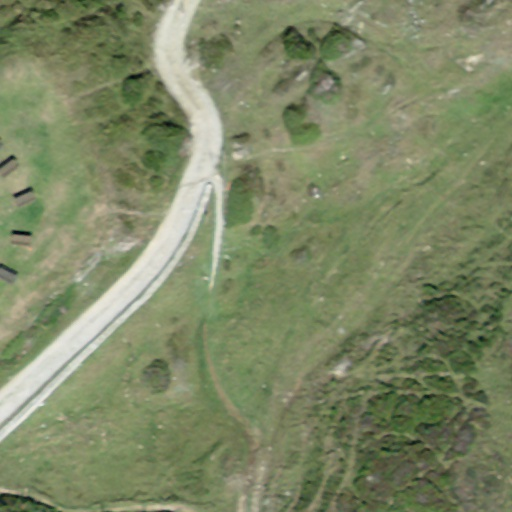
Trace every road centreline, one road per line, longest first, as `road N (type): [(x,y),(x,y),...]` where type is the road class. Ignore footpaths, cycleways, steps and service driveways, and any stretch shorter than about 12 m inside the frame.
road 1 (track): [(0,409),(167,243),(201,165)]
road 2 (track): [(183,0),(165,57),(201,119),(201,165)]
